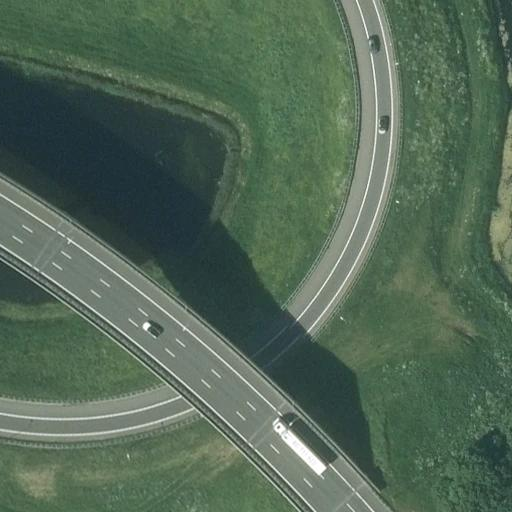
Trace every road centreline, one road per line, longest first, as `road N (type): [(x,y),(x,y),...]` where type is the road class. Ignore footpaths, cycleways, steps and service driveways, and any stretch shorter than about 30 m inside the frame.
road 1 (motorway): [(364,0),(380,62),(384,138),(372,199),(343,267),(308,319),(267,359),(198,405),(140,427),(88,435),(0,430)]
road 2 (motorway): [(345,511),(151,312),(0,201)]
